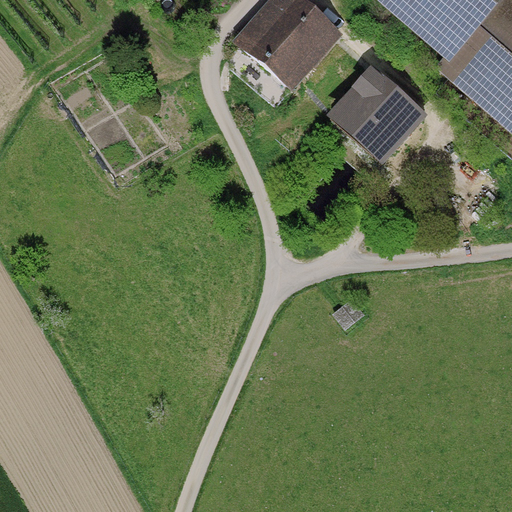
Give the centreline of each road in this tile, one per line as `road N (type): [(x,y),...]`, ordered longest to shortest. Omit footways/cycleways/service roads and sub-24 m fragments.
road 1 (track): [(284,275),(511,249)]
road 2 (track): [(442,138),(320,269)]
